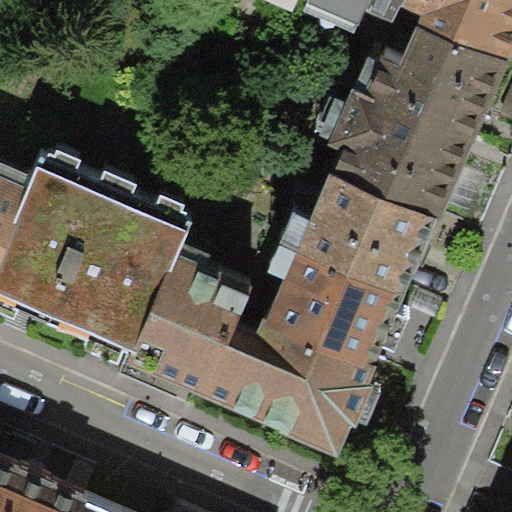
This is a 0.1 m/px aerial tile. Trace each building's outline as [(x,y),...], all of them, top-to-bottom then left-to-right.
[(329,0),(355,11),(359,0),(364,0),(387,10),(391,0),(329,0)] [(511,0),(423,0),(415,19),(422,22),(497,54),(509,25),(511,17),(511,0)] [(405,60),(381,50),(363,91),(462,134),(474,106),(497,54),(422,22),(405,60)] [(462,134),(363,91),(350,86),(329,135),(341,140),(328,167),(429,211),(441,183),(462,134)] [(123,349),(125,350),(169,249),(185,213),(37,150),(22,186),(0,236),(0,296),(9,300),(91,336),(93,331),(125,345),(123,349)] [(296,241),(397,284),(410,253),(429,211),(328,167),(296,241)] [(0,236),(22,186),(0,176),(0,236)] [(296,241),(264,314),(365,358),(379,327),(397,284),(296,241)] [(357,377),(365,358),(264,314),(261,313),(253,332),(229,322),(241,294),(237,293),(243,281),(169,249),(125,350),(156,364),(329,441),(343,409),(348,411),(361,379),(357,377)] [(71,511),(79,494),(3,461),(0,459),(0,511),(71,511)] [(123,511),(79,493),(79,494),(71,511),(123,511)]
